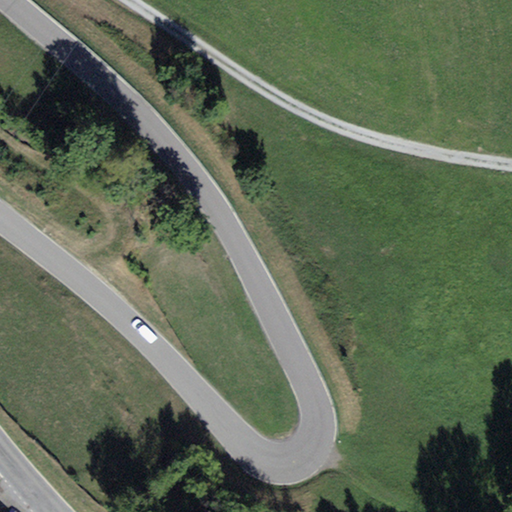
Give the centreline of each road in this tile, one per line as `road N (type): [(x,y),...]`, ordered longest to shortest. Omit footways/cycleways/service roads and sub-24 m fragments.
road 1 (tertiary): [(9,0),(122,95),(207,195),(298,365),(318,428),(308,452),(291,461),(247,449),(146,340),(0,217)]
road 2 (track): [(511,163),(417,148),(298,107),(129,0)]
road 3 (track): [(0,130),(123,224),(116,242),(74,276)]
